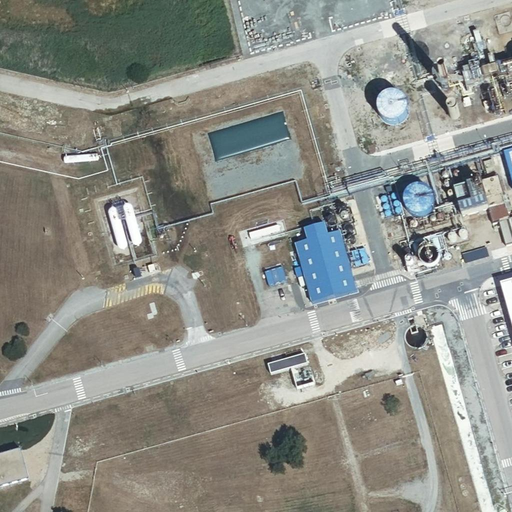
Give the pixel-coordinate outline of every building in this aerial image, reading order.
[(405,115),(405,113),(405,112),(405,110),(405,108),(404,106),(403,104),(403,103),(401,101),(400,100),(398,99),(397,98),(395,97),(393,97),(391,96),(389,96),(387,97),(386,97),(384,98),(382,99),(380,100),(379,101),(378,102),(377,104),(376,106),(375,107),(375,109),(375,111),(375,113),(375,115),(376,117),(377,119),(378,120),(379,122),(380,123),(382,124),(384,125),(385,126),(387,126),(389,127),(391,127),(393,126),(395,126),(396,125),(398,124),(400,123),(401,122),(402,121),(403,119),(404,117),(405,115)] [(489,109),(487,103),(481,106),(483,112),(489,109)] [(457,119),(457,118),(457,116),(457,115),(457,114),(456,113),(455,112),(453,111),(452,111),(451,111),(450,112),(449,112),(448,114),(447,115),(447,116),(447,117),(447,119),(448,120),(449,121),(450,121),(451,122),(453,122),(454,122),(455,121),(456,120),(457,119)] [(511,153),(502,157),(511,193),(511,153)] [(490,163),(478,166),(482,181),(494,178),(490,163)] [(495,181),(453,194),(461,219),(486,212),(493,233),(499,231),(504,250),(511,247),(511,220),(507,222),(495,181)] [(431,202),(430,200),(429,198),(428,197),(427,195),(426,194),(424,193),(423,192),(421,191),(419,191),(417,191),(415,191),(413,191),(412,191),(410,192),(408,193),(407,194),(405,195),(404,197),(403,198),(402,200),(402,202),(401,204),(401,205),(401,207),(402,209),(402,211),(403,213),(404,214),(405,216),(407,217),(408,218),(410,219),(411,220),(413,220),(415,220),(417,220),(419,220),(421,220),(422,219),(424,218),(426,217),(427,216),(428,214),(429,213),(430,211),(431,210),(431,208),(431,206),(431,204),(431,202)] [(395,203),(394,200),(393,200),(391,200),(390,200),(389,202),(394,216),(395,217),(397,216),(398,215),(397,212),(395,203)] [(390,216),(387,202),(385,202),(383,203),(382,204),(386,217),(388,218),(390,217),(390,216)] [(127,220),(124,208),(117,210),(121,222),(127,220)] [(309,240),(293,244),(309,307),(357,295),(340,230),(328,233),(325,224),(306,229),(309,240)] [(464,241),(465,240),(466,238),(466,236),(465,235),(463,234),(462,233),(460,233),(459,234),(457,235),(457,237),(456,238),(457,240),(458,241),(459,242),(461,242),(463,242),(464,241)] [(454,243),(454,241),(454,239),(453,238),(452,237),(450,237),(448,237),(447,238),(446,239),(445,240),(445,242),(446,244),(447,245),(449,246),(450,246),(452,245),(453,244),(454,243)] [(435,265),(436,262),(436,260),(436,257),(435,255),(433,253),(431,252),(429,251),(426,251),(424,251),(422,252),(420,253),(418,255),(417,257),(417,260),(417,262),(417,264),(418,266),(419,266),(421,268),(423,269),(425,270),(428,270),(430,269),(432,268),(434,267),(435,265)] [(405,272),(419,268),(418,266),(417,264),(417,262),(417,260),(403,263),(405,272)] [(511,284),(499,288),(511,334),(511,284)] [(0,486),(30,478),(21,449),(0,454),(0,486)]
